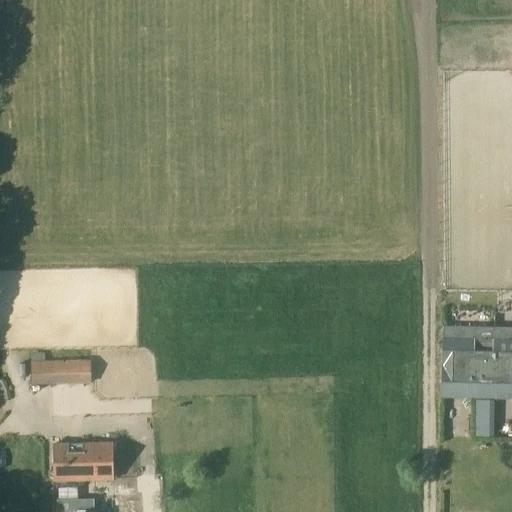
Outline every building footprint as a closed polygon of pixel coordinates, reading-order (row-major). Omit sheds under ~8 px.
[(445,398),(511,397),(511,327),(445,327),(445,398)] [(33,383),(90,382),(90,362),(33,362),(33,383)] [(53,478),(113,477),(112,444),(53,445),(53,478)] [(53,484),(53,496),(73,495),(72,483),(53,484)] [(88,511),(88,499),(57,500),(57,511),(88,511)]
